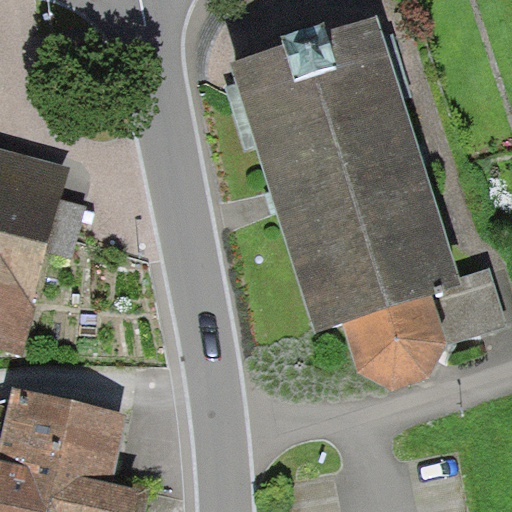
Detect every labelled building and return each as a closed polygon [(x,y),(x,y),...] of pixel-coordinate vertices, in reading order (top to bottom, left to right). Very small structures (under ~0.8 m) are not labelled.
[(459,280),(379,22),(231,68),(317,339),(346,330),(361,378),(394,396),(432,383),(448,351),(433,299),(462,290),(459,280)] [(0,355),(23,361),(51,252),(63,204),(72,172),(0,152),(0,355)] [(84,209),(63,204),(51,252),(73,257),(84,209)] [(459,280),(462,290),(433,299),(448,351),(510,332),(492,271),(459,280)] [(0,511),(149,511),(155,488),(117,480),(131,421),(15,395),(0,462),(0,511)]
